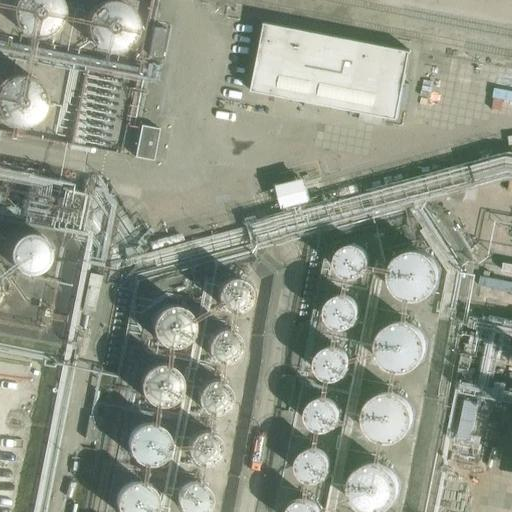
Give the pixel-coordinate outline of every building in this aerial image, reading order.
[(15,0),(12,7),(14,21),(27,32),(44,32),(54,23),(58,9),(53,0),(15,0)] [(94,7),(87,21),(89,35),(102,47),(119,46),(129,37),(133,23),(125,7),(110,2),(94,7)] [(398,120),(411,51),(265,23),(252,92),(398,120)] [(169,27),(156,25),(150,57),(163,59),(169,27)] [(4,88),(0,94),(0,117),(11,127),(28,127),(39,118),(43,103),(34,87),(19,82),(4,88)] [(142,127),(136,159),(155,163),(160,130),(142,127)] [(50,256),(50,251),(49,245),(47,241),(43,237),(39,234),(34,232),(29,231),(24,232),(19,234),(15,237),(12,240),(9,245),(8,250),(8,255),(9,260),(11,265),(15,269),(19,272),(24,274),(29,274),(34,274),(39,272),(43,269),(47,265),(49,261),(50,256)] [(372,266),(373,260),(373,254),(371,249),(367,244),(362,241),(356,239),(350,240),(345,242),(340,246),(337,251),(335,256),(336,262),(338,268),(342,272),(347,276),(352,277),(358,277),(364,275),(368,271),(372,266)] [(395,250),(387,268),(392,286),(408,297),(427,295),(440,281),(442,262),(431,247),(412,242),(395,250)] [(249,292),(250,287),(249,281),(246,277),(242,273),(237,271),(232,271),(226,272),(222,275),(219,279),(217,285),(217,290),(219,295),(222,299),(227,302),(232,303),(238,303),(243,300),(246,297),(249,292)] [(81,311),(95,313),(102,276),(88,273),(81,311)] [(361,312),(361,306),(360,301),(358,296),(354,292),(349,289),(343,288),(338,289),(332,291),(328,295),(325,300),(324,305),(324,311),(326,316),(329,320),(334,324),(339,325),(345,326),(350,324),(355,321),(359,317),(361,312)] [(196,323),(197,318),(196,313),(194,308),(192,304),(188,300),(184,297),(179,295),(174,294),(169,294),(164,296),(160,298),(156,301),(153,306),(150,310),(149,315),(149,320),(150,325),(153,330),(156,334),(160,337),(164,340),(169,341),(174,341),(179,341),(184,339),(188,336),(192,332),(194,328),(196,323)] [(381,321),(373,338),(379,357),(394,367),(413,366),(427,352),(428,333),(417,317),(399,313),(381,321)] [(242,342),(243,337),(241,331),(238,327),(234,323),(229,321),(223,321),(218,322),(213,324),(209,328),(206,333),(206,339),(206,344),(209,349),(212,353),(217,356),(222,358),(228,357),(233,355),(237,352),(241,348),(242,342)] [(353,357),(351,350),(348,344),(342,339),(334,337),(327,338),(323,340),(320,342),(316,348),(314,353),(314,357),(315,363),(319,370),(324,374),(331,376),(339,375),(343,373),(346,371),(350,365),(352,361),(353,357)] [(143,362),(135,376),(137,390),(150,401),(167,401),(178,392),(181,378),(173,361),(158,356),(143,362)] [(230,390),(229,382),(225,377),(219,372),(212,370),(205,371),(202,372),(198,375),(193,381),(192,386),(191,389),(192,396),(197,403),(202,407),(209,409),(216,408),(219,407),(223,404),(228,398),(230,390)] [(368,394),(360,411),(365,430),(381,440),(400,439),(413,425),(415,406),(404,390),(385,386),(368,394)] [(340,415),(341,410),(341,404),(339,399),(335,394),(330,391),(325,389),(319,390),(313,392),(309,395),(305,400),(304,406),(304,412),(306,417),(310,422),(315,425),(321,426),(326,426),(332,424),(336,420),(340,415)] [(132,421),(125,434),(127,449),(140,460),(156,460),(167,451),(171,436),(163,420),(148,415),(132,421)] [(221,440),(221,439),(220,432),(218,428),(215,425),(212,423),(208,421),(201,421),(195,422),(189,426),(185,432),(184,437),(184,440),(186,447),(189,453),(196,457),(203,458),(210,456),(216,452),(220,447),(221,440)] [(334,464),(334,459),(333,453),(330,448),(326,445),(321,442),(315,441),(310,442),(305,445),(301,449),(298,454),(297,459),(297,465),(299,470),(303,474),(308,477),(313,479),(319,479),(324,477),(328,474),(332,469),(334,464)] [(356,461),(348,478),(353,497),(369,507),(388,506),(402,492),(403,473),(392,457),(374,453),(356,461)] [(120,477),(112,491),(114,505),(122,511),(149,511),(155,507),(158,493),(150,477),(135,471),(120,477)] [(214,495),(214,494),(213,486),(211,483),(208,479),(205,477),(201,475),(193,475),(186,477),(181,481),(177,487),(176,494),(176,498),(178,502),(182,508),(188,511),(190,511),(199,511),(202,511),(205,510),(208,507),(213,501),(214,495)] [(323,511),(324,511),(324,506),(322,501),(319,497),(314,494),(309,492),(304,492),(299,493),(294,495),(290,499),(288,504),(287,509),(286,511),(323,511)]
